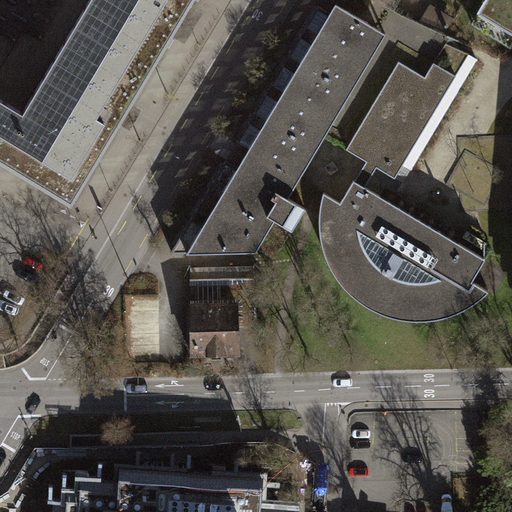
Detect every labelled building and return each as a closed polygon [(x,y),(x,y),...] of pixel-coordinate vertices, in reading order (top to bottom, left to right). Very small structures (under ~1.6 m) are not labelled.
[(0,109),(0,170),(8,175),(15,180),(63,207),(74,214),(77,208),(112,149),(200,0),(91,0),(57,58),(29,105),(19,121),(9,115),(0,109)] [(354,0),(321,0),(190,249),(288,245),(265,233),(270,223),(287,232),(309,191),(296,184),(385,16),(354,0)] [(511,0),(485,0),(471,24),(510,47),(511,44),(511,0)] [(419,168),(476,50),(427,26),(418,46),(434,54),(428,68),(397,52),(351,146),(362,152),(363,154),(344,192),(327,183),(318,201),(337,279),(404,312),(423,307),(424,308),(509,288),(475,271),(490,240),(474,232),(473,233),(381,188),(378,177),(384,165),(399,172),(419,168)] [(191,295),(191,348),(242,348),(242,295),(191,295)] [(120,469),(120,481),(81,479),(80,491),(68,490),(67,503),(54,502),(53,511),(297,511),(298,505),(261,503),(263,476),(120,469)]
